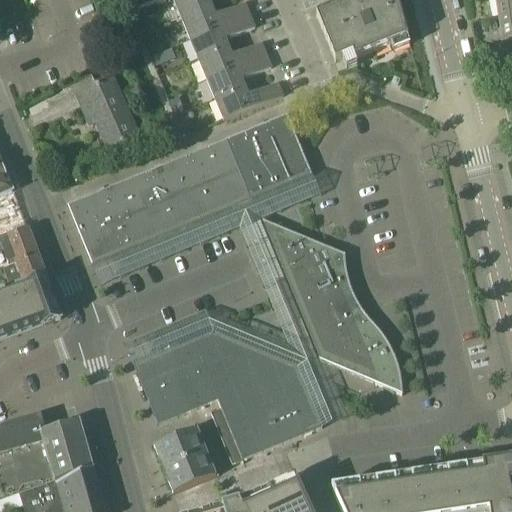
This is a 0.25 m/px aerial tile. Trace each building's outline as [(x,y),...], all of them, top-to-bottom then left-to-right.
[(211,11),(208,3),(215,0),(182,0),(173,4),(181,23),(211,11)] [(407,41),(396,0),(362,0),(316,19),(335,65),(342,62),(353,58),(354,63),(391,47),(407,41)] [(511,19),(511,0),(494,0),(497,21),(511,19)] [(249,19),(245,7),(215,20),(211,11),(181,23),(189,43),(249,19)] [(228,51),(224,43),(254,31),(249,19),(189,43),(197,64),(228,51)] [(511,41),(511,19),(497,21),(501,43),(511,41)] [(409,48),(407,41),(391,47),(393,54),(409,48)] [(266,59),(261,47),(231,59),(228,51),(197,64),(206,84),(266,59)] [(159,56),(148,61),(152,70),(163,65),(159,56)] [(357,69),(354,63),(353,58),(342,62),(346,74),(357,69)] [(270,71),(271,71),(266,59),(206,84),(213,103),(244,91),(241,83),(270,71)] [(137,140),(123,110),(119,112),(106,84),(77,97),(90,127),(96,124),(108,153),(137,140)] [(282,100),(281,98),(282,98),(277,87),(247,99),(244,91),(213,103),(214,106),(223,124),(282,100)] [(311,179),(286,118),(266,126),(291,187),(311,179)] [(291,187),(266,126),(246,135),(271,195),(291,187)] [(271,195),(246,135),(226,143),(251,203),(271,195)] [(251,203),(226,143),(206,151),(231,212),(251,203)] [(231,212),(206,151),(186,159),(211,220),(231,212)] [(211,220),(186,159),(166,167),(191,228),(211,220)] [(12,194),(0,163),(0,240),(26,231),(12,194)] [(191,228),(166,167),(147,175),(171,236),(191,228)] [(171,236),(147,175),(127,184),(151,244),(171,236)] [(151,244),(127,184),(107,192),(132,252),(151,244)] [(132,252),(107,192),(87,200),(112,261),(132,252)] [(112,261),(87,200),(66,208),(91,269),(112,261)] [(344,258),(259,223),(317,363),(401,398),(402,398),(399,376),(392,355),(380,337),(366,319),(354,301),(347,281),(344,258)] [(26,232),(26,231),(0,240),(0,252),(1,252),(6,267),(12,264),(13,267),(37,258),(27,232),(26,232)] [(45,277),(37,258),(13,267),(14,268),(2,272),(9,289),(10,289),(11,290),(45,277)] [(0,343),(59,322),(44,279),(0,295),(0,343)] [(212,335),(132,368),(157,429),(217,404),(220,412),(241,464),(322,431),(297,371),(212,335)] [(220,412),(209,416),(231,468),(241,464),(220,412)] [(44,434),(40,418),(19,424),(19,425),(0,430),(0,503),(22,495),(22,496),(90,471),(92,471),(91,469),(79,426),(79,424),(44,434)] [(163,445),(152,450),(171,497),(214,479),(213,475),(195,432),(163,445)] [(511,511),(511,465),(331,492),(339,511),(511,511)] [(91,472),(90,471),(22,496),(27,511),(40,507),(41,511),(102,511),(102,510),(103,510),(102,509),(101,509),(98,499),(99,498),(99,497),(98,497),(95,486),(96,486),(96,485),(94,485),(91,475),(92,474),(91,472)] [(308,511),(299,492),(294,480),(235,506),(213,511),(308,511)]
